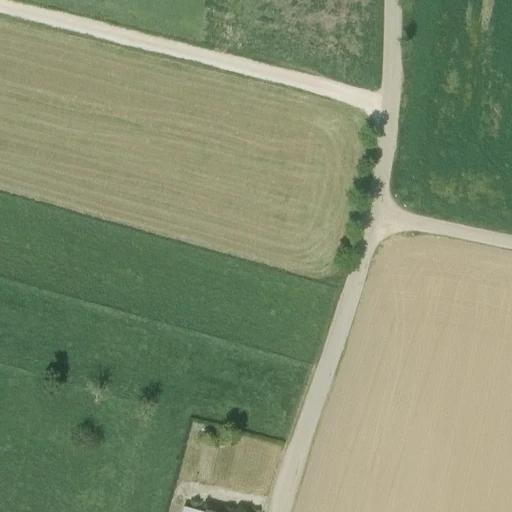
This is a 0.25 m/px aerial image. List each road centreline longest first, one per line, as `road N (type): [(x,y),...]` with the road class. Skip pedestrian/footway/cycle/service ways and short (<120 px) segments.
road 1 (track): [(388,105),(0,5)]
road 2 (unclassified): [(279,511),(372,215)]
road 3 (unclassified): [(372,215),(392,0)]
road 4 (unclassified): [(372,215),(511,243)]
